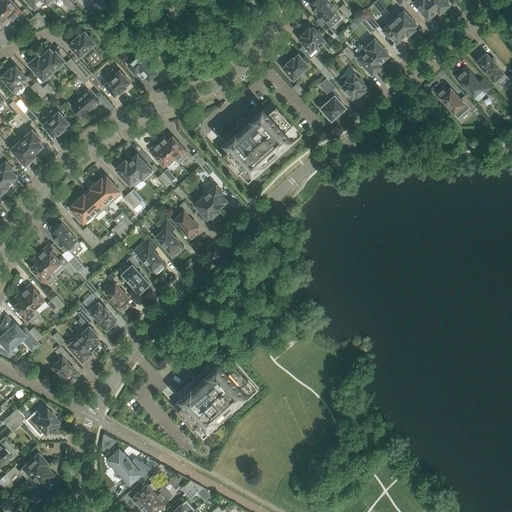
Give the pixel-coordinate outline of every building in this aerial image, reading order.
[(22,12),(11,0),(3,0),(0,3),(0,6),(13,20),(22,12)] [(50,5),(45,0),(27,0),(35,8),(44,0),(49,5),(50,5)] [(313,0),(310,4),(321,17),(316,21),(325,30),(333,40),(338,36),(331,27),(330,27),(333,24),(331,22),(339,15),(325,0),(313,0)] [(440,13),(428,0),(414,0),(415,1),(413,2),(428,19),(437,10),(440,13)] [(450,4),(446,0),(428,0),(440,13),(450,4)] [(352,13),(344,4),(339,8),(348,17),(352,13)] [(13,20),(0,6),(0,24),(1,24),(3,26),(11,19),(12,21),(13,20)] [(366,10),(362,14),(365,18),(367,20),(371,16),(373,15),(368,9),(366,10)] [(416,23),(404,10),(395,18),(392,16),(409,35),(416,28),(414,27),(415,26),(414,25),(416,23)] [(50,25),(38,12),(34,16),(44,27),(50,25)] [(44,27),(34,16),(29,20),(38,29),(44,27)] [(380,25),(371,16),(367,20),(375,29),(380,25)] [(409,35),(392,16),(384,23),(386,26),(383,29),(389,36),(391,35),(396,41),(399,39),(399,40),(407,33),(408,35),(409,35)] [(375,29),(367,20),(365,18),(360,22),(371,33),(375,29)] [(300,39),(304,44),(300,48),(310,59),(320,50),(318,47),(325,40),(313,27),(311,29),(309,27),(302,34),(303,36),(300,39)] [(13,40),(3,28),(0,30),(0,34),(7,43),(13,40)] [(74,41),(70,45),(80,56),(83,53),(87,57),(95,66),(103,58),(95,50),(92,46),(95,43),(85,31),(81,35),(80,34),(73,40),(74,41)] [(390,54),(375,38),(373,39),(371,37),(363,44),(382,66),(383,65),(380,63),(390,54)] [(382,66),(363,44),(365,47),(357,54),(360,56),(358,58),(373,74),(382,66)] [(356,55),(347,46),(343,50),(351,59),(356,55)] [(65,60),(63,58),(59,53),(56,55),(50,48),(40,57),(53,71),(65,60)] [(124,57),(117,50),(113,54),(119,61),(124,57)] [(157,72),(141,53),(129,64),(136,72),(136,71),(143,79),(146,75),(150,79),(157,72)] [(504,72),(498,66),(499,65),(493,59),(493,60),(486,53),(485,54),(484,53),(478,59),(479,60),(477,61),(494,80),(495,80),(498,83),(505,75),(503,73),(504,72)] [(294,79),(309,65),(299,54),(294,58),(293,57),(287,63),(288,63),(283,67),(294,79)] [(53,71),(40,57),(37,59),(35,57),(29,63),(44,79),(53,71)] [(325,66),(317,57),(312,61),(321,70),(325,66)] [(81,70),(77,65),(71,58),(66,63),(76,74),(81,70)] [(92,72),(81,61),(77,65),(81,70),(87,77),(92,72)] [(21,83),(27,77),(16,66),(13,69),(11,67),(4,74),(5,76),(3,78),(15,91),(17,93),(25,87),(22,84),(23,84),(21,83)] [(333,76),(325,66),(321,70),(327,78),(329,80),(333,76)] [(480,82),(466,67),(456,76),(473,96),(482,88),(486,92),(492,87),(484,78),(480,82)] [(126,86),(130,82),(120,70),(116,73),(113,69),(105,77),(108,81),(105,84),(115,95),(116,94),(119,91),(120,92),(127,86),(126,86)] [(89,79),(87,77),(81,70),(76,74),(85,83),(89,79)] [(100,82),(92,72),(87,77),(89,79),(95,86),(100,82)] [(366,86),(354,73),(346,79),(348,81),(342,86),(353,98),(356,95),(357,96),(365,90),(364,88),(366,86)] [(331,91),(335,87),(329,80),(327,78),(320,85),(329,94),(327,96),(330,100),(321,107),(325,111),(323,113),(329,119),(333,116),(336,120),(346,111),(344,109),(346,107),(331,91)] [(48,92),(43,87),(37,81),(31,86),(42,98),(48,92)] [(56,93),(47,83),(43,87),(48,92),(51,97),(56,93)] [(306,92),(298,83),(293,87),(301,96),(306,92)] [(475,106),(465,95),(461,99),(451,88),(447,91),(444,87),(437,93),(454,112),(464,103),(471,110),(475,106)] [(81,116),(98,101),(89,90),(71,106),(81,116)] [(59,91),(53,96),(57,100),(62,95),(59,91)] [(22,109),(14,100),(9,104),(17,113),(22,109)] [(248,184),(302,135),(272,100),(253,117),(254,118),(249,123),(251,126),(245,132),(242,129),(237,133),(236,132),(217,149),(248,184)] [(38,118),(30,108),(25,113),(30,118),(33,122),(38,118)] [(25,113),(22,109),(17,113),(26,123),(30,118),(25,113)] [(65,126),(69,122),(59,111),(55,114),(52,110),(43,118),(46,122),(44,124),(54,136),(58,132),(59,133),(65,127),(65,126)] [(43,145),(39,141),(42,139),(33,129),(21,140),(35,156),(36,156),(34,154),(43,145)] [(187,152),(179,143),(173,136),(168,140),(164,144),(160,140),(160,141),(180,163),(188,156),(186,153),(187,152)] [(35,156),(21,140),(11,148),(26,165),(35,156)] [(180,163),(160,141),(150,149),(164,165),(166,164),(168,166),(176,159),(179,163),(180,163)] [(206,161),(197,152),(193,156),(201,165),(206,161)] [(152,170),(138,153),(128,162),(126,159),(143,178),(152,170)] [(143,178),(126,159),(116,168),(131,184),(132,183),(135,186),(143,178)] [(17,175),(11,169),(13,167),(6,160),(3,163),(0,161),(0,160),(0,176),(8,185),(16,178),(15,177),(17,175)] [(214,170),(206,161),(201,165),(209,174),(214,170)] [(176,178),(167,168),(163,172),(171,182),(176,178)] [(171,182),(163,172),(158,177),(167,186),(171,182)] [(8,185),(0,176),(0,192),(1,191),(2,193),(9,187),(8,185)] [(121,191),(107,176),(104,179),(102,177),(96,182),(113,201),(121,194),(119,193),(121,191)] [(113,201),(96,182),(91,187),(92,189),(89,192),(104,209),(113,201)] [(227,199),(221,193),(223,191),(216,184),(205,195),(219,211),(220,211),(218,209),(226,202),(225,201),(227,199)] [(187,195),(179,185),(174,189),(182,199),(187,195)] [(144,199),(134,188),(129,192),(140,204),(144,199)] [(104,209),(89,192),(86,195),(84,193),(79,198),(95,217),(104,209)] [(140,204),(129,192),(125,196),(135,208),(140,204)] [(219,211),(205,195),(195,204),(207,217),(209,215),(210,216),(211,215),(212,217),(219,211)] [(95,217),(79,198),(73,203),(74,205),(71,208),(84,222),(93,214),(95,217)] [(198,226),(188,214),(193,210),(185,201),(180,205),(184,210),(174,219),(192,238),(198,232),(195,229),(198,226)] [(184,247),(171,232),(175,228),(167,218),(158,226),(162,231),(156,236),(174,256),(184,247)] [(117,232),(126,224),(122,220),(113,228),(117,232)] [(80,243),(62,223),(60,224),(59,223),(55,227),(56,228),(51,232),(52,233),(51,233),(67,250),(69,248),(71,251),(80,243)] [(130,229),(126,224),(117,232),(121,237),(130,229)] [(96,235),(87,226),(83,230),(91,239),(96,235)] [(166,265),(153,250),(158,246),(149,236),(144,242),(148,246),(139,254),(156,274),(166,265)] [(56,275),(65,266),(73,275),(77,271),(69,262),(64,256),(60,260),(47,246),(38,255),(58,277),(56,275)] [(58,277),(38,255),(37,255),(41,259),(32,268),(46,283),(47,282),(49,285),(58,277)] [(150,283),(136,268),(140,264),(132,255),(127,260),(132,265),(123,273),(139,292),(142,290),(143,291),(149,286),(147,285),(150,283)] [(75,256),(69,262),(77,271),(79,273),(85,268),(75,256)] [(86,277),(92,271),(87,266),(85,268),(79,273),(86,280),(88,279),(86,277)] [(130,298),(120,287),(124,282),(114,271),(108,276),(111,280),(103,288),(123,310),(130,305),(126,301),(130,298)] [(98,290),(88,279),(86,280),(83,283),(93,294),(98,290)] [(44,300),(30,284),(21,293),(41,315),(35,308),(44,300)] [(41,315),(21,293),(20,293),(24,297),(15,305),(29,321),(30,320),(33,322),(41,315)] [(65,304),(57,295),(52,299),(60,308),(65,304)] [(60,308),(52,299),(48,303),(56,312),(60,308)] [(116,320),(110,313),(111,313),(105,307),(99,301),(98,302),(96,299),(88,306),(91,309),(90,310),(107,329),(108,328),(109,329),(116,323),(115,322),(116,320)] [(93,320),(83,309),(78,313),(88,324),(93,320)] [(38,340),(30,331),(29,330),(25,334),(16,324),(14,327),(7,320),(5,320),(0,329),(0,349),(8,355),(24,340),(34,351),(42,344),(38,340)] [(100,342),(96,337),(94,334),(96,332),(90,325),(86,329),(84,326),(76,333),(91,350),(100,342)] [(42,336),(34,326),(30,331),(38,340),(42,336)] [(65,341),(57,332),(53,336),(61,345),(65,341)] [(91,350),(76,333),(67,341),(70,343),(68,345),(83,361),(89,355),(87,353),(91,350)] [(77,372),(67,361),(71,357),(61,345),(55,351),(62,358),(53,366),(70,385),(77,379),(73,375),(77,372)] [(204,439),(258,390),(227,356),(208,373),(209,374),(204,378),(207,381),(200,387),(198,384),(192,389),(192,388),(173,405),(177,410),(204,439)] [(25,418),(16,408),(12,412),(16,417),(20,422),(25,418)] [(58,421),(47,408),(39,415),(40,416),(35,421),(45,433),(48,430),(50,431),(58,424),(56,423),(58,421)] [(7,425),(16,417),(12,412),(2,421),(7,425)] [(12,432),(21,423),(20,422),(16,417),(7,425),(12,432)] [(0,464),(15,451),(6,441),(0,445),(0,464)] [(155,468),(135,458),(131,461),(123,452),(123,453),(119,449),(113,455),(109,459),(114,464),(114,467),(114,469),(115,472),(116,473),(118,475),(120,476),(122,476),(125,476),(129,482),(137,475),(137,476),(140,473),(144,478),(151,472),(155,468)] [(30,476),(44,463),(42,461),(44,459),(38,452),(22,467),(30,476)] [(46,480),(53,473),(44,463),(30,476),(41,488),(48,482),(46,480)] [(156,476),(167,467),(161,463),(155,468),(151,472),(156,476)] [(9,478),(18,470),(14,465),(5,474),(9,478)] [(186,493),(197,483),(190,480),(181,488),(186,493)] [(147,483),(132,498),(140,507),(160,490),(160,489),(158,490),(151,483),(149,485),(147,483)] [(198,492),(204,487),(197,483),(186,493),(191,498),(198,492)] [(160,490),(140,507),(141,508),(145,504),(152,511),(154,511),(169,499),(173,496),(164,486),(160,490)] [(204,487),(198,492),(205,500),(211,495),(204,487)] [(34,506),(45,495),(40,489),(28,499),(34,506)] [(4,509),(14,501),(16,499),(12,495),(0,505),(4,509)] [(182,503),(172,511),(192,511),(198,507),(197,506),(194,509),(186,500),(182,503)]
